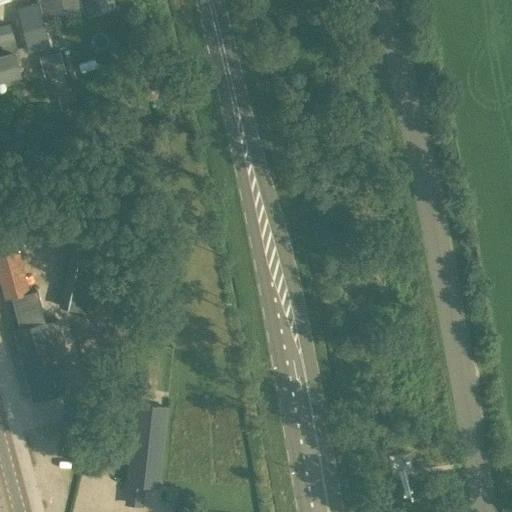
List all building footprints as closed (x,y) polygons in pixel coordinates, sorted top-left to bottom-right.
[(84,15),(117,6),(115,0),(38,0),(44,21),(83,10),(84,15)] [(26,37),(44,33),(40,14),(21,19),(26,37)] [(0,54),(13,52),(17,51),(14,39),(13,39),(10,24),(0,26),(0,54)] [(65,73),(60,51),(39,56),(44,78),(65,73)] [(0,78),(19,74),(13,52),(0,54),(0,78)] [(86,312),(105,213),(77,207),(58,305),(57,305),(86,312)] [(19,250),(0,254),(0,274),(6,298),(13,297),(21,328),(14,330),(32,400),(63,392),(57,367),(71,363),(59,318),(45,322),(37,290),(30,292),(19,250)] [(158,487),(167,404),(135,400),(124,503),(142,505),(145,485),(158,487)]
